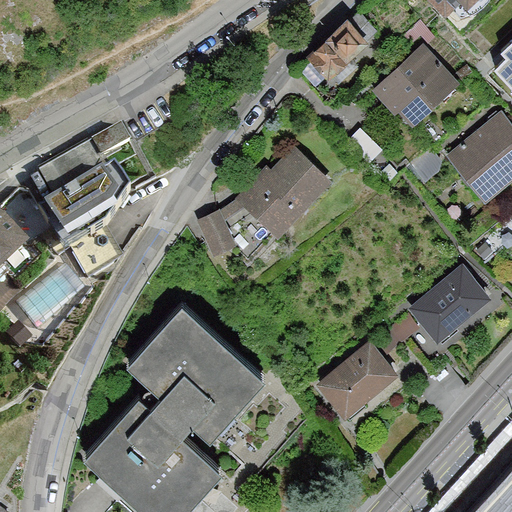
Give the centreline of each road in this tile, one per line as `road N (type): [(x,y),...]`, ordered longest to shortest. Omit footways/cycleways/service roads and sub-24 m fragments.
road 1 (residential): [(341,0),(148,255),(63,414),(47,511)]
road 2 (residential): [(247,0),(0,164)]
road 3 (secondary): [(388,511),(511,376)]
